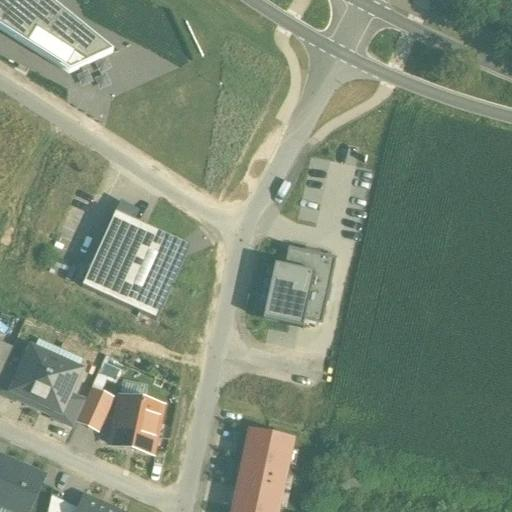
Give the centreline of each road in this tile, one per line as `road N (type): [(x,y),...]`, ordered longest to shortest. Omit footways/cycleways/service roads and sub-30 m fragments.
road 1 (residential): [(178,509),(241,229)]
road 2 (residential): [(241,229),(196,209),(0,84)]
road 3 (residential): [(241,229),(339,53)]
road 4 (residential): [(511,425),(317,373)]
road 5 (residential): [(0,429),(178,509)]
road 6 (secondary): [(339,53),(432,95),(511,118)]
road 7 (secondary): [(511,74),(364,5)]
